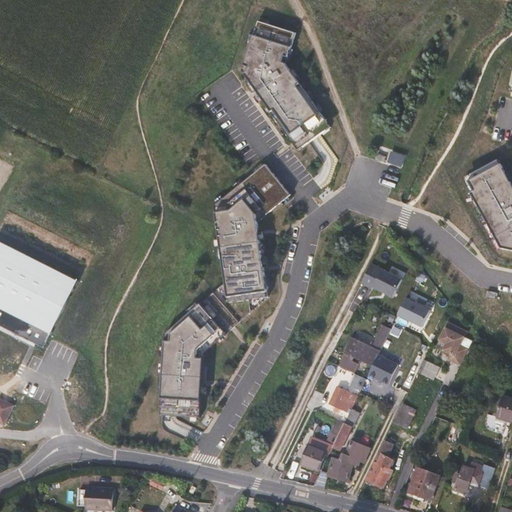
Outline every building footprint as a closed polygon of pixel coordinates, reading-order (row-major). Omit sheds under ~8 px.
[(314,138),(331,126),(286,63),(297,29),(261,18),(243,74),(298,149),(314,138)] [(378,156),(376,161),(385,164),(387,159),(378,156)] [(511,183),(499,159),(464,179),(502,249),(511,250),(511,183)] [(218,203),(232,300),(271,295),(262,219),(293,194),(269,163),(218,203)] [(84,277),(3,237),(0,243),(0,325),(37,344),(48,349),(53,340),(84,277)] [(171,413),(201,415),(205,352),(229,330),(202,300),(169,331),(164,413),(171,413)] [(391,326),(380,321),(367,346),(351,338),(337,366),(353,373),(358,364),(351,360),(353,357),(372,366),(391,326)] [(466,331),(448,322),(446,327),(463,337),(466,331)] [(463,337),(446,327),(436,346),(451,354),(462,360),(468,348),(460,344),(463,337)] [(462,360),(451,354),(448,359),(460,365),(462,360)] [(399,365),(377,356),(367,381),(390,389),(399,365)] [(436,378),(440,367),(424,360),(419,372),(436,378)] [(350,386),(362,389),(365,378),(353,374),(350,386)] [(357,397),(337,387),(329,404),(346,412),(348,408),(351,410),(351,409),(357,397)] [(511,398),(502,395),(496,417),(511,422),(511,398)] [(0,423),(6,426),(16,405),(0,397),(0,423)] [(416,408),(403,402),(393,422),(406,429),(416,408)] [(358,412),(351,409),(351,410),(344,423),(351,427),(358,412)] [(351,427),(344,423),(332,448),(339,451),(351,427)] [(339,461),(353,464),(360,466),(361,461),(365,462),(369,446),(350,441),(346,455),(345,455),(344,454),(339,461)] [(393,445),(384,441),(366,480),(383,488),(387,480),(389,480),(393,472),(388,470),(393,460),(387,457),(393,445)] [(324,456),(306,449),(300,465),(318,472),(324,456)] [(328,474),(327,476),(348,481),(353,464),(339,461),(332,459),(328,474)] [(484,467),(473,463),(470,469),(463,466),(460,474),(456,472),(451,486),(455,488),(454,490),(464,494),(469,481),(478,484),(480,477),(490,481),(494,469),(485,466),(484,467)] [(440,477),(417,468),(408,492),(430,501),(440,477)] [(324,488),(327,476),(328,474),(320,471),(314,486),(324,488)] [(113,490),(87,489),(87,491),(80,491),(79,507),(86,507),(86,511),(112,511),(113,490)]
